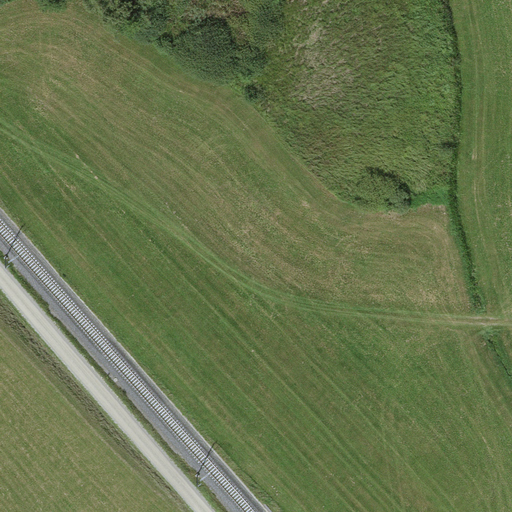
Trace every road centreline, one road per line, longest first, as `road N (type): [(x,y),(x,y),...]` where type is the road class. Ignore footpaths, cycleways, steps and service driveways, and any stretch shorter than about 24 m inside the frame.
road 1 (track): [(511,325),(330,311),(258,287),(0,120)]
road 2 (track): [(205,511),(0,270)]
